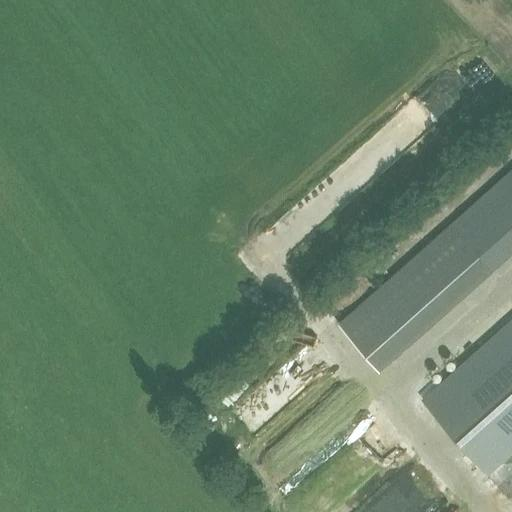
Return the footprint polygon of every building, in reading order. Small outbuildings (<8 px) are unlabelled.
[(462,62),(450,73),(458,82),(471,72),(462,62)] [(474,72),(460,83),(472,100),(487,89),(474,72)] [(511,169),(454,222),(485,260),(492,268),(511,250),(511,169)] [(511,319),(423,399),(511,498),(511,319)] [(345,449),(375,429),(365,415),(294,464),(305,480),(287,492),(300,511),(317,511),(366,479),(345,449)] [(438,511),(438,510),(443,508),(438,499),(414,511),(438,511)]
